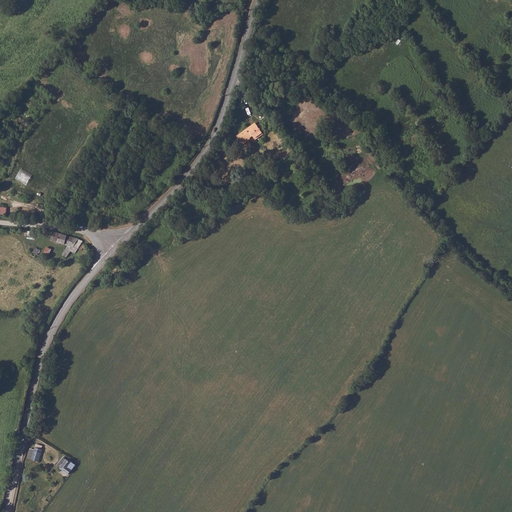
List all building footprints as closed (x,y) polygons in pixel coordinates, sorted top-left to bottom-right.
[(256,126),(240,138),(238,139),(244,147),(247,146),(251,143),(250,142),(254,139),(256,142),(264,136),(256,126)] [(0,206),(0,216),(9,218),(10,208),(0,206)] [(62,256),(66,259),(70,252),(73,254),(83,242),(75,239),(52,233),(50,241),(67,246),(62,256)] [(33,328),(29,321),(23,324),(26,331),(33,328)] [(35,451),(32,462),(38,464),(42,452),(35,451)] [(57,467),(69,475),(73,469),(75,466),(63,458),(57,467)]
